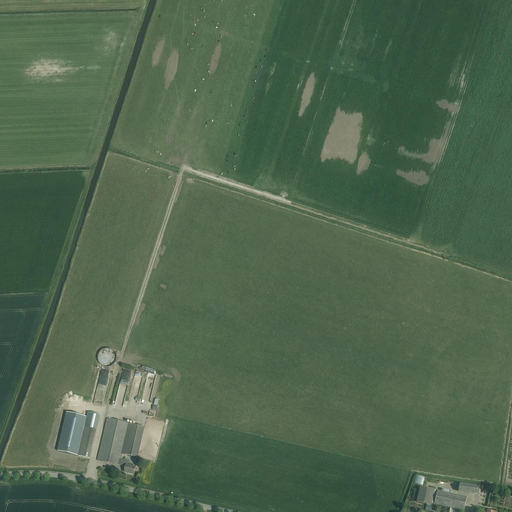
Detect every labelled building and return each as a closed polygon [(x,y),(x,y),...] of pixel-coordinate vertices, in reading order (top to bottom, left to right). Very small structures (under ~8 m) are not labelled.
[(151,396),(154,378),(146,377),(143,395),(151,396)] [(78,456),(89,459),(100,415),(88,412),(78,456)] [(63,451),(74,455),(85,419),(72,416),(63,451)] [(144,428),(107,419),(97,460),(119,465),(125,466),(124,472),(134,474),(135,466),(128,465),(129,461),(121,459),(122,453),(137,457),(144,428)] [(478,494),(479,486),(459,484),(458,492),(478,494)] [(432,506),(433,504),(436,491),(420,487),(417,502),(432,506)] [(436,491),(433,504),(450,508),(457,510),(459,510),(464,511),(467,498),(449,494),(449,491),(442,489),(441,492),(436,491)]
